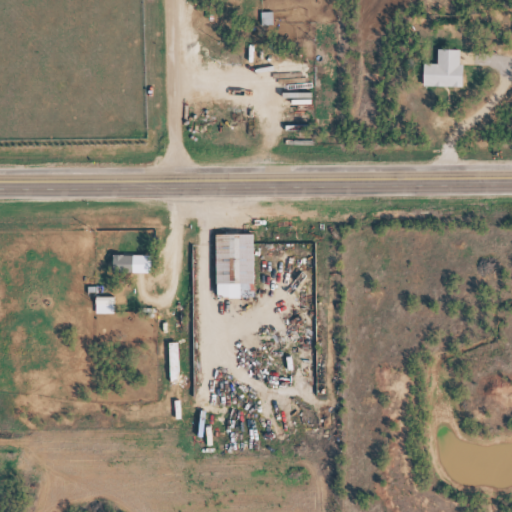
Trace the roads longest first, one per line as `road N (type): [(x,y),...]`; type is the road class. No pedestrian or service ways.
road 1 (trunk): [(329,177),(0,180)]
road 2 (trunk): [(511,175),(329,177)]
road 3 (residential): [(168,179),(165,0)]
